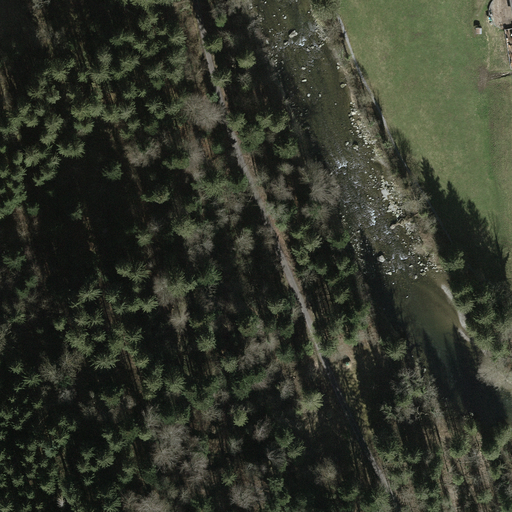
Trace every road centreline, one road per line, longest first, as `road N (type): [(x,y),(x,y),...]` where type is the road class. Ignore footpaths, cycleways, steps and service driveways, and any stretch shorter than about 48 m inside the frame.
road 1 (track): [(15,0),(71,66),(143,189),(183,368),(174,386),(145,389),(0,334)]
road 2 (track): [(398,511),(368,461),(221,115),(198,0)]
